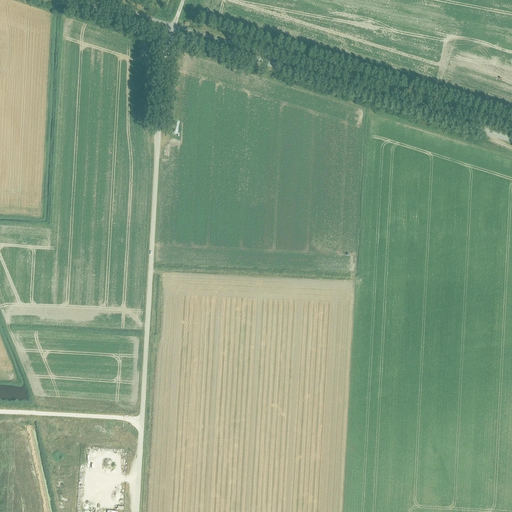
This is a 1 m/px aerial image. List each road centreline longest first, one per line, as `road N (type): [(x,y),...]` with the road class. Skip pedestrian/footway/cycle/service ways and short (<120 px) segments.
road 1 (unclassified): [(137,511),(162,61),(170,33)]
road 2 (tertiary): [(511,141),(170,33)]
road 3 (unknown): [(0,412),(142,419)]
